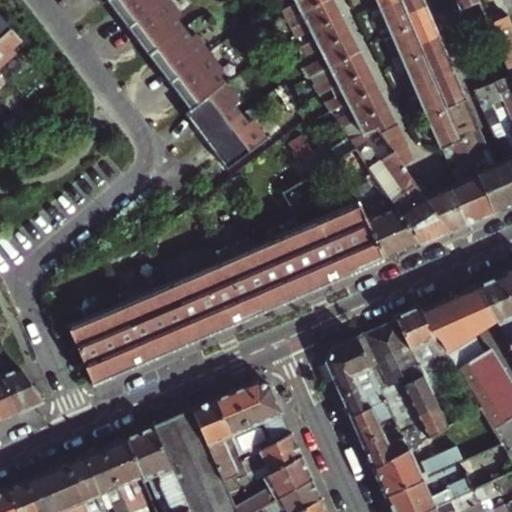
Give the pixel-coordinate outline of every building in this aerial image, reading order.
[(227,128),(250,154),(288,120),(272,102),(268,106),(260,98),(252,90),(257,86),(241,69),(233,60),(238,56),(222,39),(207,22),(202,26),(195,18),(187,9),(191,5),(186,0),(109,0),(111,1),(111,0),(117,0),(138,23),(161,48),(185,74),(208,98),(203,102),(227,128)] [(323,0),(294,0),(296,2),(281,10),(286,19),(301,12),(323,0)] [(342,13),(335,0),(323,0),(301,12),(305,21),(291,28),(296,38),(310,30),(342,13)] [(370,11),(379,7),(376,0),(367,0),(366,1),(370,11)] [(412,27),(400,0),(395,0),(379,7),(382,15),(374,19),(377,28),(387,24),(391,35),(412,27)] [(423,0),(400,0),(412,27),(425,54),(437,82),(447,107),(466,98),(423,0)] [(456,0),(460,8),(477,0),(456,0)] [(370,11),(374,19),(382,15),(379,7),(370,11)] [(0,69),(18,53),(14,49),(24,40),(0,13),(0,69)] [(318,48),(351,31),(342,13),(310,30),(314,37),(300,45),(305,55),(318,48)] [(488,23),(510,75),(511,79),(511,25),(507,15),(488,23)] [(387,24),(377,28),(382,39),(391,35),(387,24)] [(425,54),(412,27),(391,35),(395,44),(386,48),(390,57),(399,53),(404,64),(425,54)] [(360,50),(351,31),(318,48),(323,57),(301,68),(307,77),(328,66),(360,50)] [(382,39),(386,48),(395,44),(391,35),(382,39)] [(370,68),(360,50),(328,66),(333,75),(312,85),(318,94),(337,84),(370,68)] [(394,68),(404,64),(399,53),(390,57),(394,68)] [(407,72),(398,76),(402,85),(411,81),(416,91),(437,82),(425,54),(404,64),(407,72)] [(407,72),(404,64),(394,68),(398,76),(407,72)] [(379,86),(370,68),(337,84),(342,92),(323,102),(329,111),(347,102),(379,86)] [(475,90),(476,94),(504,159),(511,178),(511,79),(510,75),(475,90)] [(406,96),(416,91),(411,81),(402,85),(406,96)] [(427,119),(448,110),(447,107),(437,82),(416,91),(419,99),(409,103),(414,113),(423,109),(427,119)] [(388,104),(379,86),(347,102),(351,111),(335,119),(341,128),(356,120),(388,104)] [(419,99),(416,91),(406,96),(409,103),(419,99)] [(448,110),(461,139),(493,212),(511,203),(511,178),(504,159),(500,161),(495,163),(466,98),(447,107),(448,110)] [(397,124),(388,104),(356,120),(364,135),(377,129),(379,132),(397,124)] [(418,124),(427,119),(423,109),(414,113),(418,124)] [(431,129),(421,132),(426,142),(435,138),(440,148),(447,145),(461,139),(448,110),(427,119),(431,129)] [(427,119),(418,124),(421,132),(431,129),(427,119)] [(397,124),(379,132),(393,153),(404,168),(414,162),(397,124)] [(393,153),(379,132),(377,129),(364,135),(350,141),(356,150),(363,162),(368,169),(381,161),(393,153)] [(462,181),(456,183),(472,221),(493,212),(461,139),(447,145),(462,181)] [(356,150),(349,155),(356,166),(358,165),(363,162),(356,150)] [(414,203),(398,214),(419,244),(447,232),(423,197),(404,168),(393,153),(381,161),(401,191),(408,192),(414,203)] [(374,194),(359,201),(383,260),(419,244),(398,214),(368,169),(363,162),(358,165),(367,182),(374,194)] [(374,194),(367,182),(352,189),(357,202),(359,201),(374,194)] [(472,221),(456,183),(437,192),(423,197),(447,232),(456,228),(472,221)] [(168,280),(67,324),(92,382),(94,385),(383,260),(359,201),(357,202),(302,226),(168,280)] [(511,297),(511,268),(503,273),(499,275),(511,297)] [(511,345),(511,297),(499,275),(475,285),(511,346),(511,345)] [(475,285),(419,309),(429,331),(433,338),(456,373),(511,346),(475,285)] [(437,382),(456,373),(433,338),(429,331),(419,309),(418,305),(394,316),(396,319),(422,380),(434,405),(446,432),(456,426),(437,382)] [(422,380),(396,319),(357,337),(371,372),(378,387),(382,397),(422,380)] [(326,363),(350,416),(384,401),(382,397),(378,387),(366,391),(361,380),(354,383),(351,375),(363,370),(365,374),(371,372),(357,337),(332,347),(326,363)] [(2,345),(0,346),(0,373),(17,414),(45,402),(2,345)] [(0,373),(0,416),(2,420),(17,414),(0,373)] [(243,460),(292,432),(271,385),(257,380),(217,398),(238,448),(243,460)] [(434,405),(422,380),(382,397),(384,401),(390,416),(393,422),(393,423),(434,405)] [(238,448),(217,398),(193,408),(231,497),(254,484),(253,482),(249,473),(248,470),(241,473),(231,451),(238,448)] [(380,420),(390,416),(384,401),(350,416),(362,442),(385,432),(380,420)] [(446,432),(434,405),(393,423),(395,427),(397,432),(398,433),(411,427),(419,446),(446,432)] [(193,408),(154,425),(190,507),(191,511),(237,511),(235,507),(231,497),(193,408)] [(178,511),(190,507),(154,425),(126,437),(145,480),(146,482),(151,480),(164,511),(169,509),(170,511),(178,511)] [(362,442),(374,470),(411,450),(419,446),(411,427),(398,433),(399,437),(388,442),(385,432),(362,442)] [(266,474),(271,471),(302,453),(292,432),(243,460),(248,470),(249,473),(253,482),(266,474)] [(126,437),(103,447),(129,511),(140,506),(147,503),(139,482),(145,480),(126,437)] [(103,447),(85,455),(110,511),(126,511),(129,511),(103,447)] [(243,460),(238,448),(231,451),(241,473),(248,470),(243,460)] [(411,450),(374,470),(386,497),(424,479),(436,474),(462,462),(456,449),(418,466),(411,450)] [(253,482),(254,484),(231,497),(235,507),(237,511),(252,511),(313,478),(302,453),(271,471),(266,474),(253,482)] [(110,511),(85,455),(69,462),(90,511),(110,511)] [(90,511),(69,462),(44,473),(60,511),(90,511)] [(465,471),(463,468),(458,470),(460,476),(466,473),(465,471)] [(460,476),(458,470),(441,478),(445,488),(468,478),(466,473),(460,476)] [(60,511),(44,473),(26,480),(39,511),(60,511)] [(293,511),(321,496),(313,478),(252,511),(293,511)] [(387,499),(392,511),(425,511),(473,489),(468,478),(445,488),(441,478),(439,479),(427,484),(426,482),(424,479),(386,497),(387,499)] [(8,488),(18,511),(39,511),(26,480),(8,488)] [(473,489),(425,511),(483,511),(479,502),(489,498),(484,484),(473,489)] [(18,511),(8,488),(0,491),(0,511),(18,511)] [(327,511),(321,496),(293,511),(327,511)]
